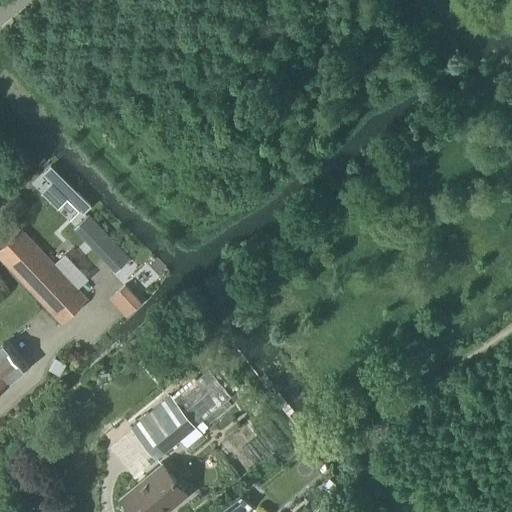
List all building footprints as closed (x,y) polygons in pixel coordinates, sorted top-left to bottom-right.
[(43,174),(83,214),(91,206),(51,166),(43,174)] [(0,209),(8,217),(23,203),(16,195),(0,209)] [(74,228),(115,272),(129,259),(88,216),(74,228)] [(86,299),(21,230),(0,249),(0,259),(61,324),(86,299)] [(108,299),(125,317),(141,302),(124,284),(108,299)] [(0,388),(23,370),(24,370),(3,343),(2,344),(0,346),(0,388)] [(50,368),(58,373),(64,364),(55,359),(50,368)] [(131,429),(156,459),(157,458),(157,457),(181,438),(192,450),(205,440),(194,427),(201,421),(206,427),(227,409),(222,404),(231,397),(208,370),(172,400),(169,397),(131,429)] [(120,499),(131,511),(164,511),(183,497),(172,484),(176,480),(162,464),(120,499)] [(241,495),(217,511),(246,511),(253,505),(241,495)]
